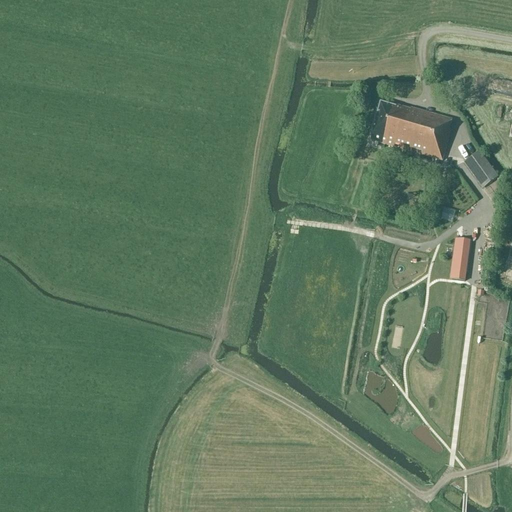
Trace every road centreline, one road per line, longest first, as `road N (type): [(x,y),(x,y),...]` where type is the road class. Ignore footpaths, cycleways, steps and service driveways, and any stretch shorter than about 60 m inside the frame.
road 1 (track): [(207,359),(312,416),(425,496),(447,474),(510,461),(511,435)]
road 2 (unclassified): [(511,40),(427,31),(424,76)]
